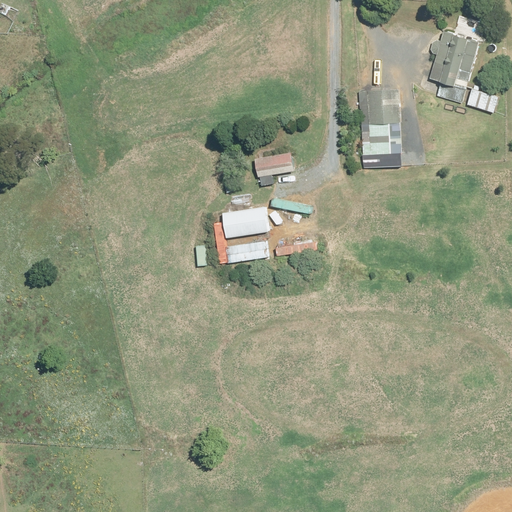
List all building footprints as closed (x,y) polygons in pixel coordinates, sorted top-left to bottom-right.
[(482,43),(446,33),(443,43),(436,41),(433,53),(439,55),(428,93),(464,103),(482,43)] [(500,96),(474,89),(470,106),(495,113),(500,96)] [(387,108),(386,91),(362,93),(366,156),(405,154),(404,139),(394,139),(392,108),(387,108)] [(296,171),(292,153),(258,160),(263,187),(277,184),(275,175),(296,171)] [(271,232),(267,208),(226,214),(230,238),(271,232)] [(270,259),(268,241),(231,246),(233,263),(270,259)]
